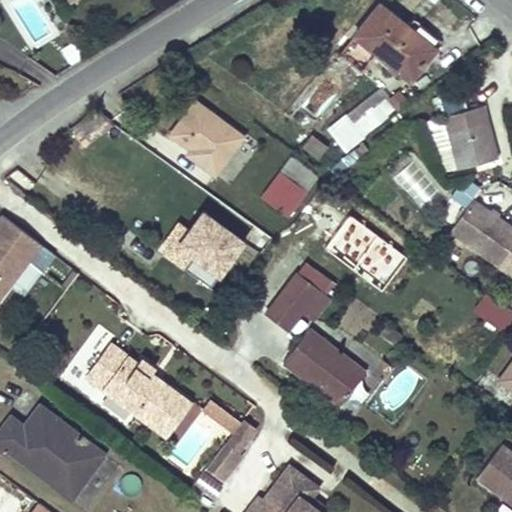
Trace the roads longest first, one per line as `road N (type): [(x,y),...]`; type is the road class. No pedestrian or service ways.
road 1 (residential): [(0,194),(420,511)]
road 2 (residential): [(0,141),(222,0)]
